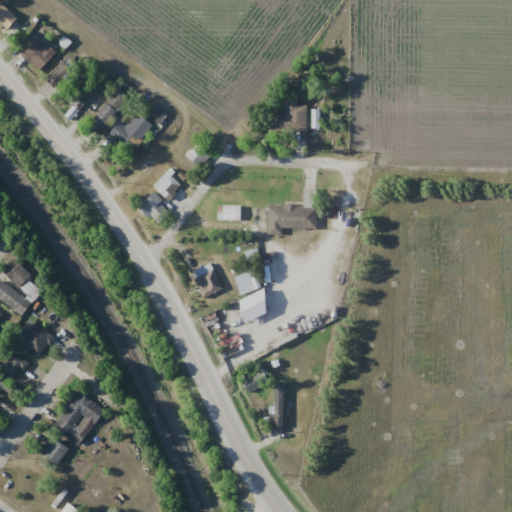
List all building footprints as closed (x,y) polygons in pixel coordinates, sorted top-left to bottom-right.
[(17,19),(0,2),(0,24),(7,31),(17,19)] [(39,71),(55,54),(39,38),(22,55),(39,71)] [(57,89),(78,65),(67,55),(45,79),(57,89)] [(212,156),(197,141),(184,154),(199,169),(212,156)] [(182,186),(166,171),(152,186),(167,201),(182,186)] [(158,224),(171,211),(151,192),(138,206),(158,224)] [(281,228),(316,228),(316,206),(267,206),(267,234),(281,234),(281,228)] [(20,288),(32,276),(15,259),(3,271),(20,288)] [(220,292),(213,263),(191,269),(199,297),(220,292)] [(0,281),(0,298),(20,316),(30,305),(1,280),(0,281)] [(238,314),(243,327),(259,321),(254,308),(238,314)] [(39,356),(53,337),(30,320),(16,339),(39,356)] [(0,366),(12,379),(27,366),(15,351),(0,364),(0,366)] [(249,384),(258,383),(257,376),(248,377),(249,384)] [(283,383),(273,383),(272,427),(283,427),(283,383)] [(77,446),(105,412),(79,391),(52,425),(77,446)] [(58,464),(69,448),(54,438),(43,454),(58,464)]
